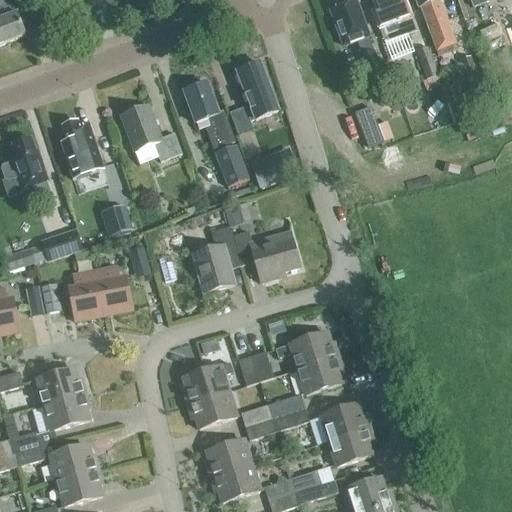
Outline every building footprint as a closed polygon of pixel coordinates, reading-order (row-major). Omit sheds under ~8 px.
[(0,0),(0,48),(26,39),(18,17),(23,15),(16,0),(0,0)] [(396,29),(397,33),(401,32),(408,48),(422,42),(405,0),(403,1),(402,0),(373,0),(372,1),(378,15),(373,17),(380,36),(396,29)] [(420,9),(436,54),(438,59),(457,53),(439,3),(443,2),(442,0),(414,0),(418,10),(420,9)] [(469,0),(473,9),(489,3),(488,0),(469,0)] [(370,87),(384,82),(356,5),(331,14),(344,49),(357,44),(362,59),(360,60),(370,87)] [(441,88),(427,50),(416,54),(423,72),(419,74),(426,93),(441,88)] [(483,91),(471,59),(460,63),(472,95),(483,91)] [(237,75),(249,107),(250,109),(245,111),(251,125),(255,123),(254,121),(277,112),(271,98),(272,98),(260,66),(237,75)] [(209,121),(213,129),(206,132),(214,153),(236,145),(224,114),(219,116),(208,86),(184,95),(196,127),(209,121)] [(121,119),(135,156),(140,168),(159,161),(161,166),(183,158),(175,137),(161,142),(149,109),(121,119)] [(371,111),(355,117),(359,127),(368,151),(384,145),(375,121),(371,111)] [(260,150),(253,131),(251,125),(249,126),(247,121),(234,126),(245,156),(260,150)] [(90,178),(96,176),(95,172),(103,169),(89,126),(80,129),(78,125),(63,130),(67,144),(61,146),(73,183),(90,178)] [(4,169),(3,172),(7,184),(5,184),(10,198),(34,190),(38,201),(51,197),(47,185),(49,185),(38,154),(36,155),(31,141),(13,148),(17,161),(11,164),(11,167),(4,169)] [(250,183),(237,148),(215,157),(228,191),(231,190),(234,198),(247,193),(244,185),(250,183)] [(262,192),(298,179),(290,156),(253,169),(262,192)] [(123,210),(100,216),(107,240),(130,234),(123,210)] [(243,210),(229,214),(234,231),(248,226),(243,210)] [(242,270),(233,240),(231,231),(211,236),(216,252),(194,258),(205,297),(234,288),(230,274),(242,270)] [(83,252),(79,241),(77,234),(42,245),(43,248),(47,262),(48,263),(83,252)] [(249,235),(233,240),(242,270),(255,266),(261,287),(278,282),(277,278),(301,272),(293,243),(254,254),(249,235)] [(47,262),(43,248),(31,252),(36,266),(47,262)] [(144,254),(132,257),(134,266),(147,262),(144,254)] [(31,255),(5,264),(10,278),(37,269),(36,266),(31,255)] [(117,271),(95,275),(104,319),(132,313),(126,282),(119,283),(117,271)] [(104,319),(95,275),(74,280),(76,291),(69,293),(75,324),(104,319)] [(30,313),(42,310),(38,287),(26,289),(30,313)] [(62,314),(57,288),(42,291),(47,317),(62,314)] [(4,293),(0,293),(0,338),(20,335),(14,304),(7,305),(4,293)] [(293,357),(298,374),(339,361),(334,346),(331,347),(328,336),(290,348),(290,349),(276,353),(279,362),(293,357)] [(266,356),(253,360),(261,385),(274,381),(266,356)] [(261,385),(253,360),(239,364),(247,390),(261,385)] [(344,375),(339,361),(298,374),(306,399),(344,387),(340,376),(344,375)] [(183,394),(188,408),(229,395),(221,370),(183,382),(187,393),(183,394)] [(37,383),(44,409),(86,398),(82,383),(79,384),(76,373),(37,383)] [(19,376),(0,381),(0,396),(23,390),(19,376)] [(237,421),(229,395),(188,408),(193,423),(196,422),(199,433),(237,421)] [(87,414),(90,413),(86,398),(44,409),(52,435),(90,424),(87,414)] [(294,401),(268,409),(272,422),(298,414),(294,401)] [(321,420),(329,445),(370,432),(365,417),(362,418),(359,408),(321,420)] [(272,422),(268,409),(241,417),(246,431),(272,422)] [(303,428),(298,414),(272,422),(276,436),(303,428)] [(276,436),(272,422),(246,431),(250,444),(276,436)] [(36,436),(19,441),(16,429),(7,432),(10,443),(9,444),(13,457),(40,450),(36,436)] [(375,447),(370,432),(329,445),(337,471),(375,459),(371,448),(375,447)] [(0,460),(13,457),(9,444),(0,446),(0,460)] [(207,467),(211,482),(253,469),(245,444),(207,456),(210,466),(207,467)] [(50,459),(57,485),(99,474),(95,459),(91,460),(88,449),(50,459)] [(44,463),(40,450),(13,457),(17,471),(44,463)] [(0,475),(17,471),(13,457),(0,460),(0,475)] [(261,495),(253,469),(211,482),(216,497),(219,496),(223,507),(261,495)] [(99,490),(103,489),(99,474),(57,485),(64,511),(102,500),(99,490)] [(317,474),(291,483),(295,496),(322,488),(317,474)] [(351,508),(352,511),(378,511),(394,507),(390,495),(385,496),(381,482),(343,494),(348,510),(351,508)] [(295,496),(291,483),(264,491),(268,504),(295,496)] [(300,509),(338,496),(334,484),(322,488),(295,496),(300,509)] [(291,511),(300,509),(295,496),(268,504),(270,511),(291,511)]
